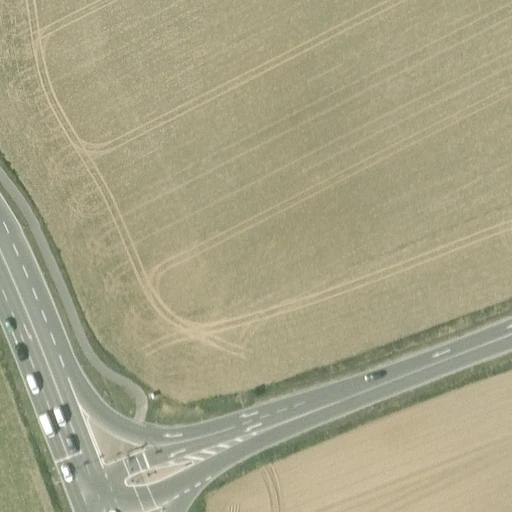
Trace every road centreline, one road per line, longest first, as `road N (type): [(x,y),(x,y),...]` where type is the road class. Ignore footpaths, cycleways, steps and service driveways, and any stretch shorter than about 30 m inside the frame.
road 1 (primary): [(276,423),(162,437),(136,429),(104,415),(27,331)]
road 2 (primary): [(276,423),(511,338)]
road 3 (primary): [(89,499),(276,423)]
road 4 (primary): [(89,499),(27,331)]
road 5 (secondary): [(175,511),(196,482),(276,423)]
